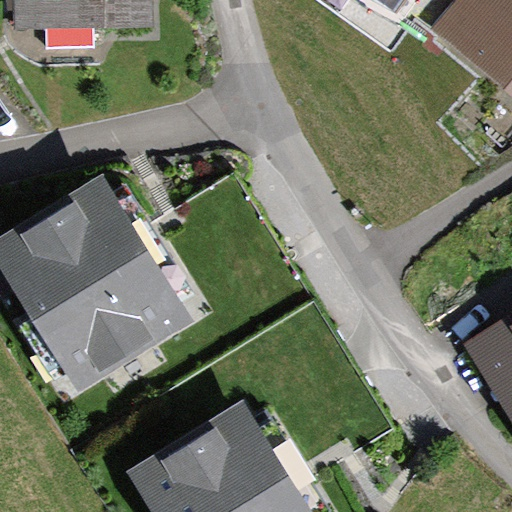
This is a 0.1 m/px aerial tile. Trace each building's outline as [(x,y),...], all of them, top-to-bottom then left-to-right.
[(10,0),(11,30),(150,28),(149,0),(10,0)] [(511,0),(449,0),(431,23),(466,51),(461,57),(511,99),(511,0)] [(193,315),(101,167),(0,230),(0,264),(78,387),(193,315)] [(511,305),(458,339),(511,425),(511,305)] [(317,511),(240,393),(125,467),(154,511),(317,511)]
